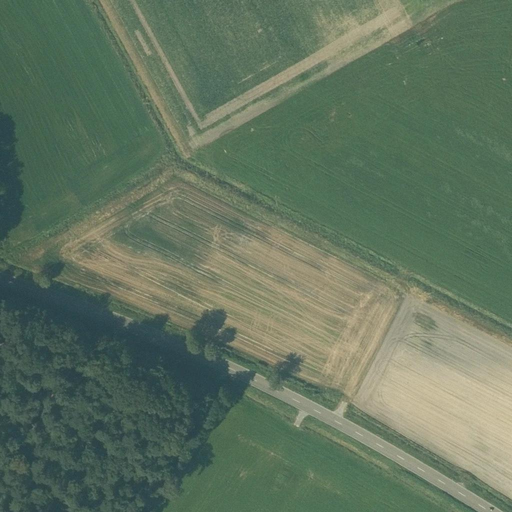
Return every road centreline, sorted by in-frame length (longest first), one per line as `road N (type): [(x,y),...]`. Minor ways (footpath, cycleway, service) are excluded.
road 1 (tertiary): [(490,511),(225,366),(0,279)]
road 2 (track): [(225,366),(137,511)]
